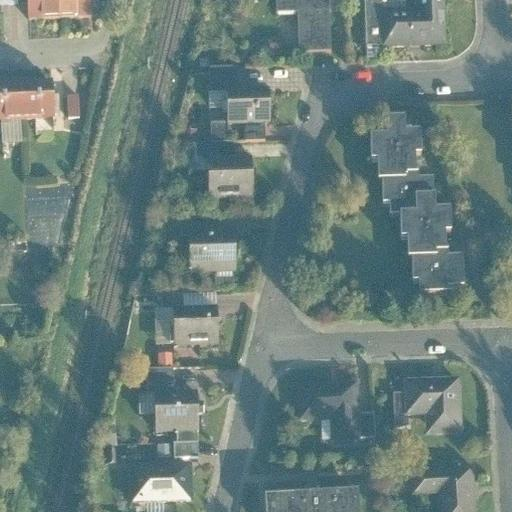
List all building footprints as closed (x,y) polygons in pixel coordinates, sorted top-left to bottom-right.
[(56,18),(55,0),(24,0),(25,20),(56,18)] [(55,0),(56,18),(88,16),(87,0),(55,0)] [(298,19),(299,58),(332,57),(329,0),(276,0),(277,20),(298,19)] [(446,50),(444,0),(416,0),(417,16),(380,17),(381,51),(446,50)] [(381,51),(380,17),(380,5),(366,5),(367,51),(381,51)] [(225,89),(232,89),(231,66),(207,67),(207,92),(225,92),(225,89)] [(50,81),(20,82),(22,119),(51,118),(50,81)] [(20,82),(0,82),(0,120),(22,119),(20,82)] [(268,124),(267,88),(232,89),(225,89),(225,92),(226,121),(226,125),(243,124),(263,124),(268,124)] [(78,118),(77,95),(66,96),(68,118),(78,118)] [(411,279),(411,292),(439,291),(439,285),(456,284),(454,255),(440,256),(440,251),(436,251),(436,228),(442,228),(442,206),(426,206),(425,176),(409,177),(409,171),(406,171),(405,152),(411,151),(411,128),(395,128),(395,114),(376,114),(377,131),(360,132),(361,157),(368,156),(368,177),(374,177),(375,201),(381,201),(382,214),(390,214),(391,234),(397,234),(398,255),(404,255),(405,279),(411,279)] [(226,141),(226,125),(226,121),(210,122),(211,142),(217,141),(226,141)] [(263,140),(263,124),(243,124),(243,140),(263,140)] [(217,141),(211,142),(194,143),(195,157),(217,156),(217,141)] [(250,197),(249,157),(205,158),(206,198),(250,197)] [(187,234),(205,234),(205,217),(179,218),(180,237),(187,237),(187,234)] [(234,271),(233,233),(205,234),(187,234),(187,237),(188,273),(234,271)] [(182,294),(160,295),(160,308),(183,307),(182,294)] [(217,347),(216,308),(171,309),(172,348),(217,347)] [(0,331),(12,330),(11,314),(0,314),(0,331)] [(152,393),(167,392),(167,384),(172,384),(171,369),(145,369),(145,395),(152,395),(152,393)] [(462,434),(461,378),(403,379),(403,394),(404,416),(407,416),(425,415),(425,436),(462,434)] [(358,415),(356,382),(295,385),(297,423),(329,421),(331,443),(359,442),(359,438),(358,415)] [(196,442),(195,392),(167,392),(152,393),(152,395),(153,434),(175,433),(175,442),(196,442)] [(404,416),(403,394),(393,394),(394,429),(408,428),(407,416),(404,416)] [(373,414),(358,415),(359,438),(374,438),(373,414)] [(196,444),(172,444),(172,459),(196,459),(196,444)] [(191,503),(190,464),(127,465),(128,504),(191,503)] [(475,511),(473,467),(409,471),(410,497),(437,495),(437,511),(475,511)] [(357,511),(356,489),(262,495),(263,511),(357,511)]
